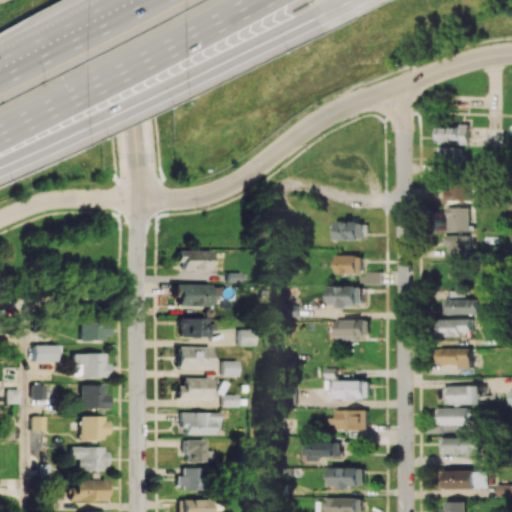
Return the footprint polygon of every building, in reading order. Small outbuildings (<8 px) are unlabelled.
[(435,142),(469,143),(469,126),(435,126),(435,142)] [(435,169),(464,170),(464,147),(436,146),(435,169)] [(470,201),(471,180),(446,179),(446,200),(470,201)] [(470,230),(470,207),(448,207),(448,230),(470,230)] [(364,240),(365,222),(334,220),(333,239),(364,240)] [(472,235),(445,234),(444,246),(449,246),(448,257),(471,257),(472,235)] [(177,250),(176,269),(208,270),(208,250),(177,250)] [(364,255),(336,254),(336,272),(364,273),(364,255)] [(173,284),(173,306),(212,306),(212,296),(218,297),(218,285),(173,284)] [(364,286),(330,285),(330,305),(363,305),(364,286)] [(485,299),(465,298),(465,290),(450,290),(450,299),(445,299),(444,313),(485,314),(485,299)] [(105,341),(106,316),(80,316),(79,340),(105,341)] [(176,336),(211,337),(211,323),(205,323),(206,318),(177,318),(176,336)] [(473,318),(441,319),(441,336),(463,335),(463,331),(473,330),(473,318)] [(337,336),(370,336),(370,319),(337,319),(337,336)] [(236,329),(236,346),(251,345),(251,329),(236,329)] [(32,360),(57,360),(57,345),(32,345),(32,360)] [(209,368),(209,347),(175,347),(175,368),(209,368)] [(472,367),(472,347),(437,348),(438,363),(459,363),(459,368),(472,367)] [(102,353),(71,353),(71,377),(107,376),(107,363),(102,363),(102,353)] [(236,360),(220,360),(220,376),(235,376),(236,360)] [(176,399),(209,400),(209,378),(177,377),(176,399)] [(370,399),(370,380),(334,379),(333,398),(370,399)] [(43,384),(30,384),(29,399),(43,399),(43,384)] [(101,384),(79,385),(79,409),(106,408),(106,394),(101,394),(101,384)] [(482,385),(445,385),(445,404),(483,403),(482,385)] [(3,403),(18,403),(18,389),(4,389),(3,403)] [(218,406),(234,406),(234,394),(218,394),(218,406)] [(471,425),(471,407),(438,407),(438,424),(471,425)] [(368,428),(368,409),(336,409),(336,417),(329,417),(329,427),(368,428)] [(215,412),(180,412),(179,434),(214,434),(215,412)] [(104,415),(77,416),(78,438),(104,438),(104,415)] [(29,430),(43,431),(43,416),(29,416),(29,430)] [(11,421),(0,421),(0,440),(11,440),(11,421)] [(483,455),(483,437),(442,436),(442,455),(483,455)] [(182,461),(209,462),(210,450),(201,450),(201,439),(182,439),(182,461)] [(341,456),(340,440),(302,441),(302,459),(318,459),(318,456),(341,456)] [(104,447),(68,446),(68,458),(77,458),(77,469),(104,469),(104,447)] [(175,489),(202,489),(201,467),(180,467),(180,475),(174,475),(175,489)] [(331,486),(365,486),(365,467),(331,467),(331,486)] [(490,470),(444,470),(444,488),(490,487),(490,470)] [(103,500),(104,479),(69,479),(69,500),(103,500)] [(511,484),(500,485),(500,495),(511,495),(511,484)] [(325,511),(362,511),(363,497),(326,497),(325,511)] [(211,511),(211,499),(180,499),(179,511),(211,511)] [(468,511),(469,500),(447,501),(446,511),(468,511)]
